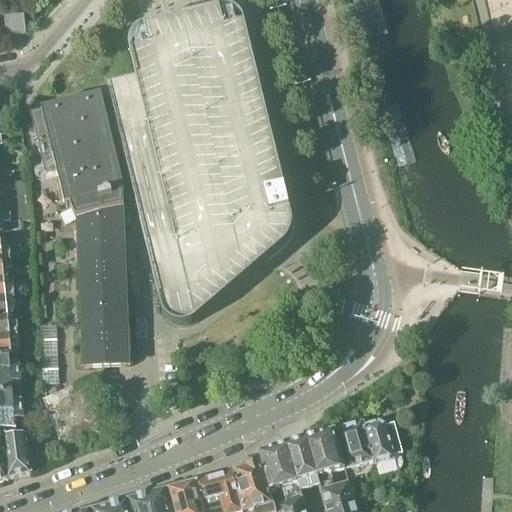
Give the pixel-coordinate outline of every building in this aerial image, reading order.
[(352,0),(365,46),(388,40),(377,0),(352,0)] [(239,18),(237,16),(234,14),(231,13),(228,12),(224,12),(221,12),(214,14),(167,25),(144,31),(141,32),(137,34),(135,37),(132,40),(131,43),(130,47),(129,51),(130,55),(136,81),(107,88),(136,206),(162,313),(163,317),(165,320),(168,323),(171,325),(174,327),(178,328),(181,329),(185,328),(189,328),(192,326),(195,324),(283,249),(287,245),(289,240),(291,235),(292,230),(292,225),(244,27),(243,24),(241,21),(239,18)] [(24,35),(22,17),(5,19),(7,37),(24,35)] [(404,168),(427,162),(409,93),(386,99),(404,168)] [(78,221),(80,278),(84,369),(127,367),(121,210),(124,210),(124,199),(123,196),(125,195),(101,100),(41,114),(42,115),(31,118),(46,181),(57,178),(65,210),(71,209),(72,213),(75,221),(78,221)] [(14,184),(11,184),(11,192),(11,193),(14,193),(15,198),(28,197),(27,183),(14,184)] [(0,184),(0,193),(11,193),(11,192),(11,184),(0,184)] [(16,214),(10,215),(11,224),(13,224),(14,224),(20,223),(30,223),(29,213),(16,214)] [(0,215),(0,225),(11,224),(10,215),(2,215),(0,215)] [(0,233),(4,234),(4,232),(15,231),(14,224),(13,224),(11,224),(0,225),(0,233)] [(0,243),(0,262),(11,261),(10,251),(6,251),(5,250),(4,244),(0,243)] [(12,273),(11,261),(0,262),(0,281),(8,281),(7,273),(12,273)] [(8,281),(0,281),(0,300),(15,300),(14,289),(9,289),(8,281)] [(15,300),(0,300),(0,319),(8,319),(12,319),(15,310),(15,300)] [(9,327),(8,319),(0,319),(0,339),(18,337),(17,327),(9,327)] [(57,327),(41,328),(43,387),(59,386),(57,327)] [(18,337),(0,339),(0,358),(9,357),(11,357),(11,349),(19,348),(18,337)] [(10,367),(9,357),(0,358),(0,377),(25,375),(25,370),(19,371),(19,366),(10,367)] [(26,382),(25,375),(0,377),(0,396),(13,395),(12,386),(21,385),(20,382),(26,382)] [(102,390),(98,381),(97,381),(94,380),(43,403),(64,450),(89,440),(96,449),(108,444),(97,418),(96,414),(96,411),(96,407),(98,404),(101,402),(103,399),(104,396),(103,393),(102,390)] [(27,403),(22,403),(14,404),(13,395),(0,396),(0,414),(23,412),(28,412),(27,403)] [(24,422),(23,412),(0,414),(0,434),(4,434),(17,433),(16,423),(24,422)] [(364,428),(373,463),(374,463),(378,474),(394,469),(393,464),(395,463),(394,459),(403,457),(394,426),(385,429),(385,427),(384,428),(378,425),(377,424),(377,425),(364,428)] [(373,463),(364,428),(363,425),(334,433),(334,434),(345,471),(373,463)] [(416,434),(416,426),(405,428),(407,436),(416,434)] [(345,471),(334,434),(317,438),(305,441),(316,479),(331,475),(345,471)] [(27,437),(4,439),(7,483),(30,477),(27,437)] [(316,479),(305,441),(296,444),(287,447),(286,447),(297,485),(299,494),(300,494),(309,491),(319,488),(316,479)] [(305,511),(300,494),(299,494),(286,447),(275,451),(257,456),(259,461),(274,511),(305,511)] [(274,511),(259,461),(247,464),(244,469),(245,472),(234,475),(243,511),(274,511)] [(243,511),(234,475),(196,485),(203,511),(243,511)] [(331,475),(316,479),(319,488),(325,509),(353,501),(348,484),(335,487),(331,475)] [(203,511),(196,485),(166,494),(170,511),(203,511)] [(170,511),(166,494),(128,504),(129,511),(170,511)] [(358,511),(356,504),(356,502),(354,502),(353,501),(325,509),(325,511),(358,511)]
